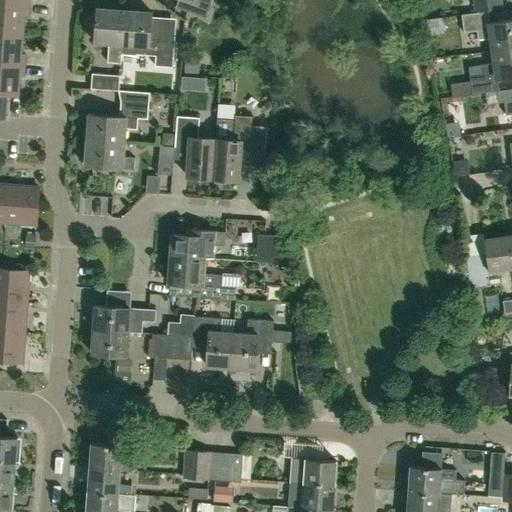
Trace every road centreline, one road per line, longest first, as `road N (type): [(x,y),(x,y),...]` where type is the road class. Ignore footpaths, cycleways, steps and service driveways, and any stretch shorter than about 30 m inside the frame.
road 1 (residential): [(370,432),(202,423),(174,406),(96,401),(45,415)]
road 2 (residential): [(45,415),(57,393),(69,226)]
road 3 (residential): [(511,441),(501,433),(408,426),(370,432)]
road 4 (residential): [(129,228),(151,203),(257,213)]
road 5 (residential): [(57,128),(66,0)]
